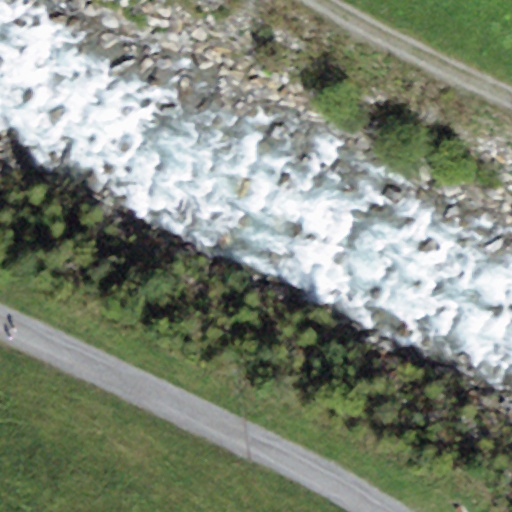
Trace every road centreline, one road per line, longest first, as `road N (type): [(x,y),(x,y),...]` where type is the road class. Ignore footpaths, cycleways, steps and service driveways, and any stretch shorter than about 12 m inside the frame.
road 1 (track): [(0,327),(379,511)]
road 2 (track): [(316,0),(511,95)]
